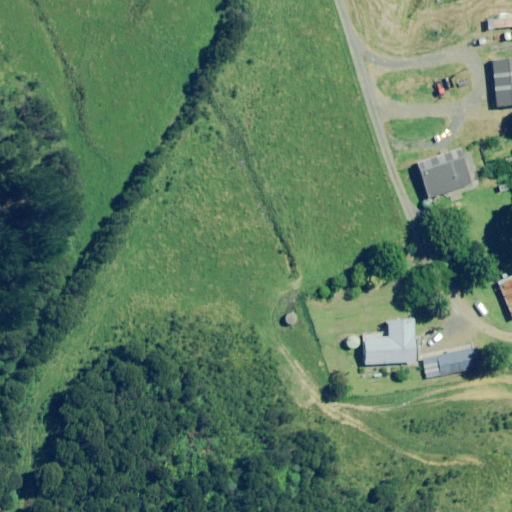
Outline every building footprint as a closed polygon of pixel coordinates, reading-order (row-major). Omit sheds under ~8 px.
[(468,185),(456,149),(411,163),(423,200),(468,185)] [(476,166),(467,172),(474,183),(483,177),(476,166)] [(511,188),(507,178),(494,183),(497,192),(511,188)] [(511,319),(511,274),(493,283),(509,321),(511,319)] [(294,322),(290,312),(280,316),(283,326),(294,322)] [(408,320),(382,321),(383,338),(358,339),(359,365),(410,362),(408,320)] [(477,368),(473,349),(422,359),(426,378),(477,368)]
